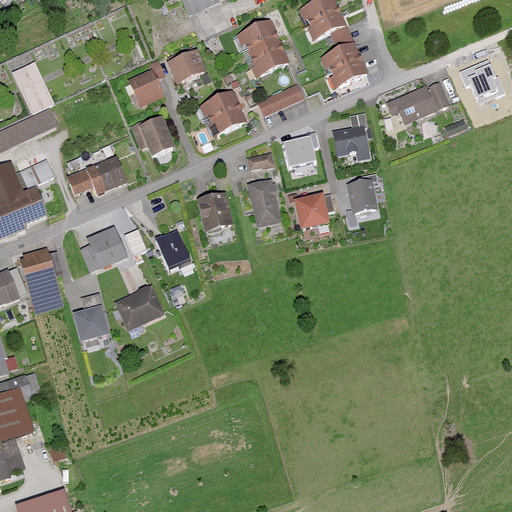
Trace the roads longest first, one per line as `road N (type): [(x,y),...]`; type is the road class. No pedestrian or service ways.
road 1 (residential): [(0,251),(394,79)]
road 2 (track): [(394,79),(511,31)]
